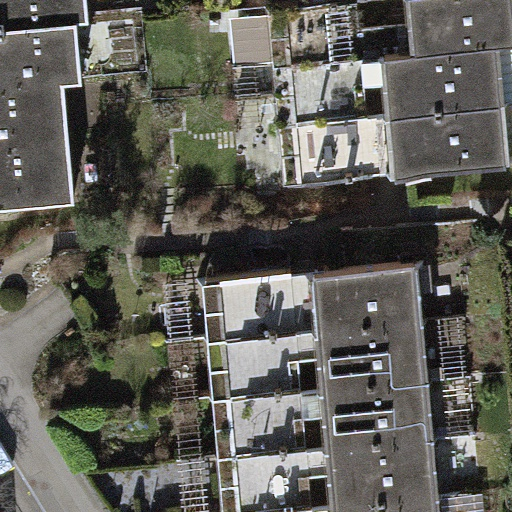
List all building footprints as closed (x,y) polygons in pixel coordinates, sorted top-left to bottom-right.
[(89,0),(0,0),(0,24),(79,17),(91,16),(89,0)] [(278,58),(281,89),(365,83),(357,0),(280,0),(273,1),(273,11),(248,13),(241,21),(241,52),(252,60),(278,58)] [(511,40),(511,0),(410,0),(415,49),(497,42),(511,40)] [(0,24),(0,83),(63,78),(86,77),(79,17),(0,24)] [(387,50),(391,110),(501,99),(497,42),(415,49),(387,50)] [(0,144),(71,139),(63,78),(0,83),(0,144)] [(374,171),(365,83),(281,89),(290,179),(374,171)] [(506,160),(501,99),(391,110),(396,171),(506,160)] [(0,204),(74,197),(71,139),(0,144),(0,204)] [(415,259),(316,269),(320,329),(420,321),(415,259)] [(292,270),(208,277),(212,336),(297,331),(292,270)] [(420,321),(320,329),(326,387),(425,380),(420,321)] [(297,331),(212,336),(218,397),(303,390),(297,331)] [(425,380),(326,387),(331,447),(430,437),(425,380)] [(303,390),(218,397),(224,455),(308,447),(303,390)] [(430,437),(331,447),(336,504),(436,497),(430,437)] [(308,447),(224,455),(228,511),(251,511),(313,506),(308,447)] [(436,511),(436,497),(336,504),(336,511),(436,511)]
